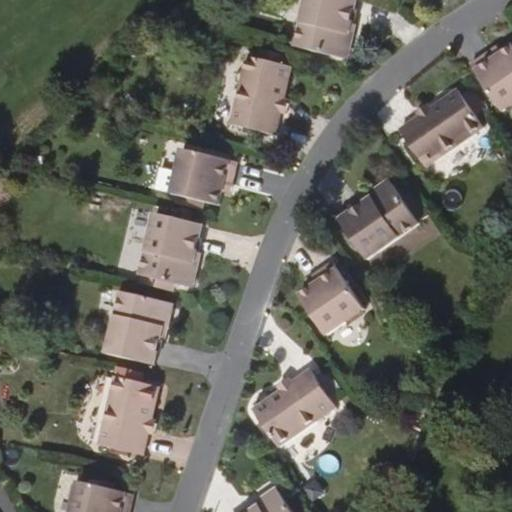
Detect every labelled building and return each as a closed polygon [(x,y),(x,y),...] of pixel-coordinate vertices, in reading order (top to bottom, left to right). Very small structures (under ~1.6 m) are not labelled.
[(351,51),(353,42),(348,33),(351,22),(355,0),(306,0),(296,45),(343,56),(351,51)] [(357,23),(351,22),(348,33),(353,42),(357,23)] [(511,42),(494,55),(486,61),(482,55),(472,62),(505,110),(511,104),(511,42)] [(490,49),(482,55),(486,61),(494,55),(490,49)] [(284,56),(259,50),(258,57),(247,54),(233,122),(276,132),(291,63),(282,62),(284,56)] [(428,165),(484,125),(458,89),(402,129),(428,165)] [(226,183),(233,184),(238,162),(183,149),(172,194),(221,206),(224,192),(226,183)] [(386,182),(375,189),(371,200),(365,204),(341,221),(368,261),(420,224),(392,183),(386,182)] [(231,194),(233,184),(226,183),(224,192),(231,194)] [(362,199),(365,204),(371,200),(375,189),(362,199)] [(194,259),(195,253),(202,225),(157,215),(143,276),(151,279),(150,286),(167,291),(169,283),(181,285),(189,288),(196,282),(197,277),(194,259)] [(202,255),(195,253),(194,259),(197,277),(202,255)] [(332,265),(314,277),(319,283),(310,289),(300,296),(328,337),(365,310),(332,265)] [(305,283),(310,289),(319,283),(314,277),(305,283)] [(179,294),(181,285),(169,283),(167,291),(179,294)] [(164,323),(168,324),(172,308),(169,303),(122,291),(108,355),(154,365),(161,335),(164,323)] [(281,447),(338,408),(312,370),(255,409),(281,447)] [(100,445),(144,456),(161,387),(116,376),(100,445)] [(129,511),(134,495),(79,482),(72,511),(129,511)] [(259,506),(249,511),(293,511),(280,491),(272,490),(261,497),(259,506)] [(246,508),(249,511),(259,506),(261,497),(246,508)]
